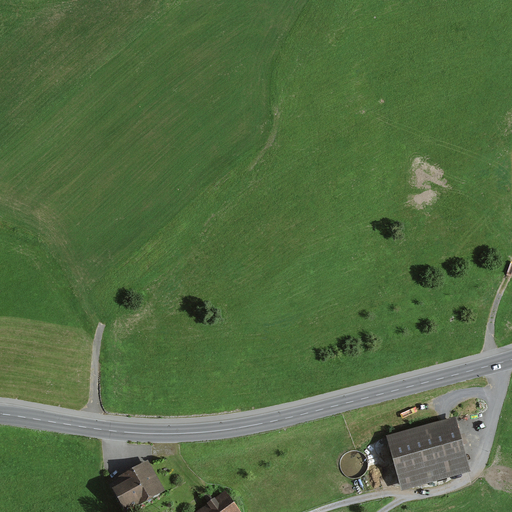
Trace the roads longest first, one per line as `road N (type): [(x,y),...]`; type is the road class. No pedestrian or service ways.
road 1 (secondary): [(0,414),(115,431),(209,431),(511,359)]
road 2 (track): [(511,266),(488,340),(501,390),(479,468),(451,487),(370,496),(317,511)]
